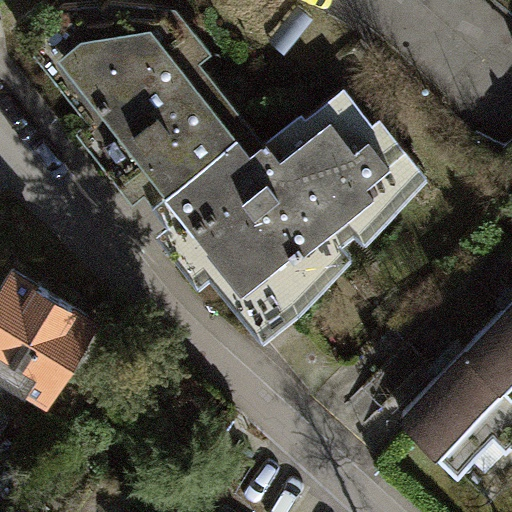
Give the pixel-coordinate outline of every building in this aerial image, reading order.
[(20,27),(152,196),(247,123),(152,1),(143,0),(103,0),(85,14),(77,0),(68,0),(62,1),(53,8),(50,4),(20,27)] [(273,156),(247,123),(152,196),(259,335),(297,306),(283,288),(319,261),(315,256),(354,225),(350,220),(378,199),(375,194),(417,161),(377,110),(369,116),(341,81),(299,113),(310,127),(273,156)] [(92,316),(12,267),(0,287),(0,365),(46,393),(92,316)] [(511,296),(466,343),(511,388),(511,296)] [(511,434),(511,388),(466,343),(397,411),(456,469),(490,435),(501,446),(511,434)]
